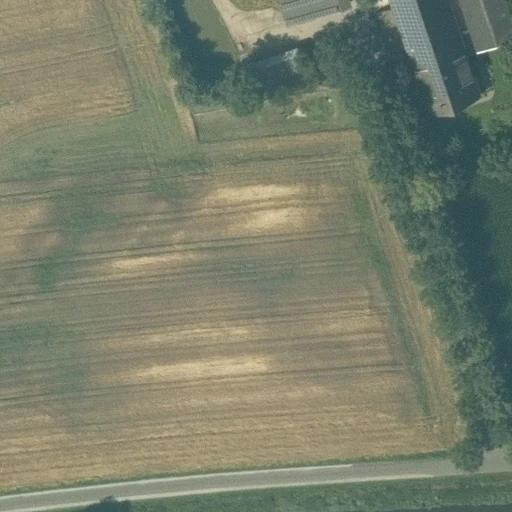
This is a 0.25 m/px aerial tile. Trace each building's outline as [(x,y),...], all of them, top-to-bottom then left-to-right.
[(347,0),(314,0),(319,12),(349,3),(347,0)] [(391,0),(414,67),(465,50),(448,0),(391,0)] [(463,0),(479,45),(508,36),(507,34),(510,20),(502,0),(463,0)] [(298,43),(240,64),(252,97),(310,75),(298,43)] [(428,110),(480,93),(465,50),(414,67),(414,68),(428,110)]
